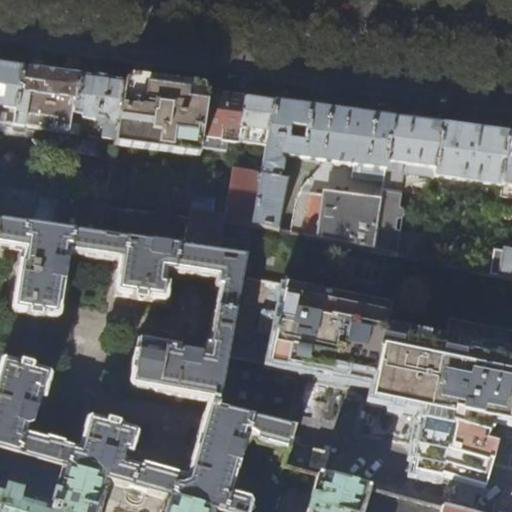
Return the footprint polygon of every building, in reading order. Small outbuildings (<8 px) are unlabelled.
[(0,107),(16,110),(24,69),(0,65),(0,107)] [(72,126),(73,115),(76,101),(80,77),(52,73),(24,69),(16,110),(13,125),(70,134),(72,126)] [(115,141),(126,83),(106,80),(80,77),(76,101),(73,115),(82,117),(82,120),(95,122),(104,127),(102,139),(115,141)] [(201,135),(208,94),(190,92),(150,86),(126,83),(115,141),(114,146),(198,157),(201,135)] [(237,140),(244,99),(223,96),(208,94),(201,135),(220,137),(219,143),(232,144),(233,140),(237,140)] [(266,148),(274,103),(258,101),(244,99),(237,140),(236,145),(266,148)] [(383,179),(392,119),(347,113),(292,106),(274,103),(266,148),(261,176),(251,227),(278,232),(288,183),(278,182),(279,178),(281,178),(283,175),(285,165),(284,163),(282,162),(283,158),(352,167),(351,179),(382,184),(383,179)] [(434,178),(441,126),(431,125),(392,119),(383,179),(433,187),(434,178)] [(70,134),(77,135),(79,127),(72,126),(70,134)] [(475,131),(441,126),(434,178),(500,187),(507,135),(475,131)] [(511,135),(507,135),(500,187),(499,198),(511,199),(511,135)] [(232,171),(224,218),(223,224),(244,228),(243,232),(240,231),(239,238),(242,238),(241,246),(238,245),(238,242),(227,240),(228,233),(222,232),(218,256),(245,260),(251,227),(261,176),(232,171)] [(57,228),(56,231),(97,238),(103,207),(104,203),(0,187),(0,212),(35,218),(36,213),(37,209),(65,213),(64,218),(62,228),(57,228)] [(305,238),(372,252),(379,204),(312,193),(305,238)] [(192,199),(189,219),(184,251),(218,256),(222,232),(223,224),(224,218),(209,215),(211,202),(192,199)] [(189,219),(103,207),(97,238),(184,251),(189,219)] [(64,218),(65,213),(37,209),(36,213),(64,218)] [(0,248),(20,252),(19,263),(16,262),(9,313),(56,321),(66,255),(115,263),(110,298),(163,306),(166,287),(160,286),(162,273),(212,281),(211,291),(216,292),(206,348),(202,347),(200,357),(176,353),(178,348),(135,341),(126,389),(205,404),(183,481),(140,468),(138,472),(120,466),(122,457),(129,459),(136,435),(85,420),(76,452),(62,448),(62,447),(44,441),(43,443),(23,437),(25,430),(32,427),(39,400),(43,401),(50,374),(0,359),(0,360),(0,451),(61,469),(108,482),(165,499),(212,511),(248,511),(251,501),(229,495),(243,446),(248,439),(254,441),(255,445),(286,453),(292,432),(289,431),(217,411),(242,277),(245,260),(218,256),(184,251),(97,238),(56,231),(0,222),(0,248)] [(388,255),(422,262),(424,247),(391,242),(388,255)] [(511,280),(511,255),(492,251),(489,276),(505,279),(511,280)] [(217,411),(289,431),(300,382),(347,392),(346,400),(366,405),(359,436),(422,451),(416,477),(440,483),(441,480),(484,490),(497,446),(486,443),(489,434),(491,435),(494,427),(511,429),(511,332),(451,321),(447,341),(387,328),(392,308),(242,277),(217,411)] [(0,511),(99,511),(108,482),(61,469),(51,504),(22,496),(23,493),(0,486),(0,511)] [(212,511),(165,499),(161,511),(366,511),(373,492),(319,477),(308,511),(212,511)] [(494,511),(511,511),(511,497),(509,497),(495,505),(493,511),(494,511)]
